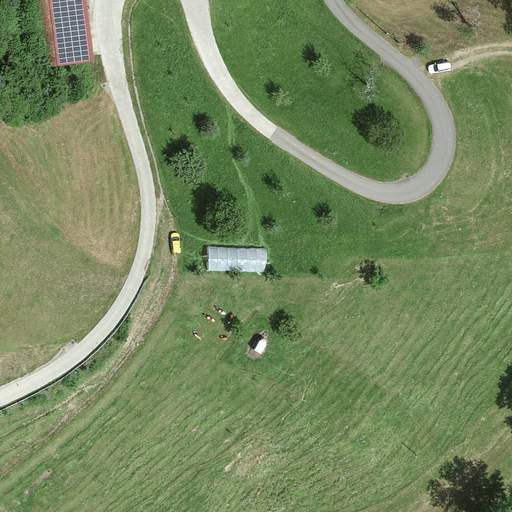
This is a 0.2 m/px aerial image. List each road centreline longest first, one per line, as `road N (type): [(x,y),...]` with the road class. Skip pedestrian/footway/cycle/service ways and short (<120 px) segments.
road 1 (track): [(192,0),(218,72),(248,112),(293,148),(392,193),(432,175),(443,120),(413,73),(333,0)]
road 2 (track): [(0,396),(95,337),(142,258),(145,179),(111,49),(111,0)]
